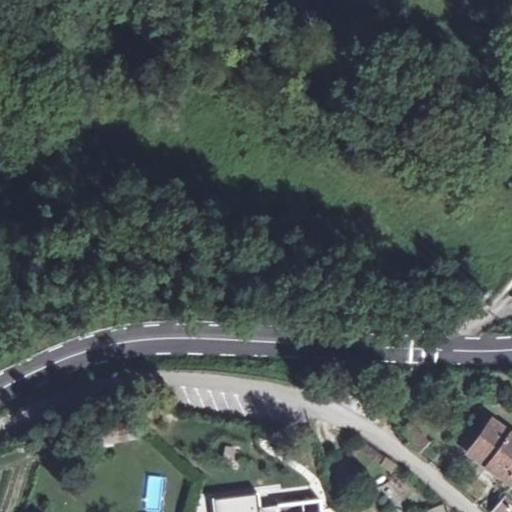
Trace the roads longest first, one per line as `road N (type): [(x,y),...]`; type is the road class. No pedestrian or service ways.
road 1 (residential): [(0,424),(97,384),(158,378),(282,391),(379,431),(478,511)]
road 2 (tertiary): [(0,389),(77,353),(173,339),(511,349)]
